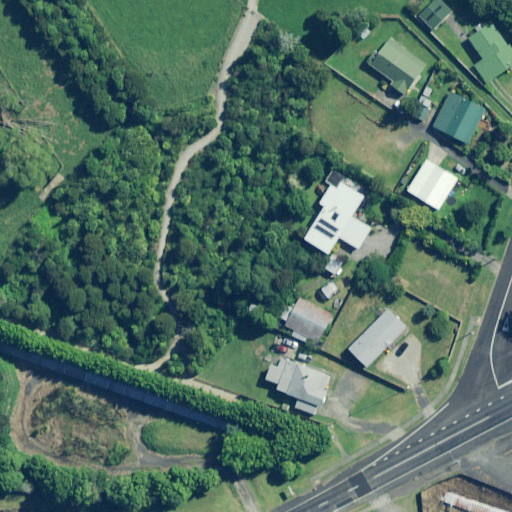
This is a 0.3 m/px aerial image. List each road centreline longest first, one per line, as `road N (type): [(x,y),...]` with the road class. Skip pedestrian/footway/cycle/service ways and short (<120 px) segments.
road 1 (primary): [(309,511),(508,407)]
road 2 (residential): [(508,407),(491,346),(511,279)]
